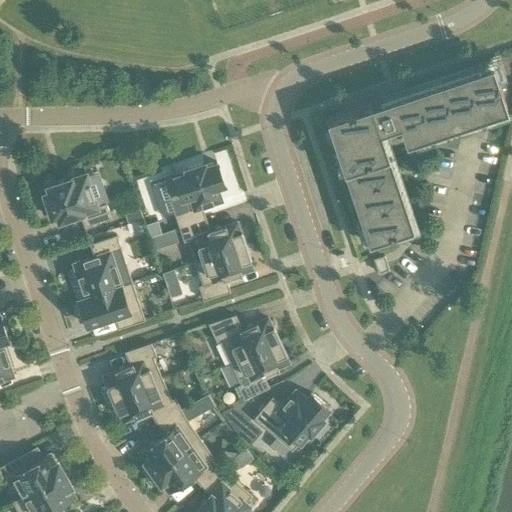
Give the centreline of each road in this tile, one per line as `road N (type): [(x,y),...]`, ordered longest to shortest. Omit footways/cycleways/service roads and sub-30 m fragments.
road 1 (tertiary): [(279,101),(277,137),(329,298),(391,378),(401,405),(392,435),(328,511)]
road 2 (residential): [(137,511),(86,428),(0,182)]
road 3 (residential): [(0,122),(138,119),(254,92),(279,101)]
road 4 (tertiary): [(488,0),(441,27),(304,73),(279,101)]
